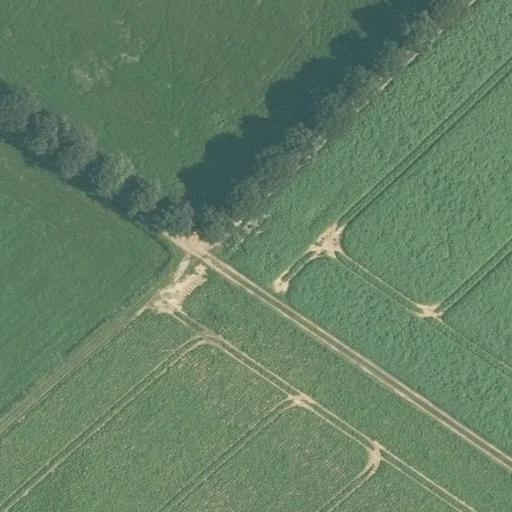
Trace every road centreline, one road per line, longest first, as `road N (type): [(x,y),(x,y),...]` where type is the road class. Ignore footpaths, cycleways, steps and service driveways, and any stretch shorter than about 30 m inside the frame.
road 1 (track): [(477,0),(194,249),(0,447)]
road 2 (track): [(0,118),(511,474)]
